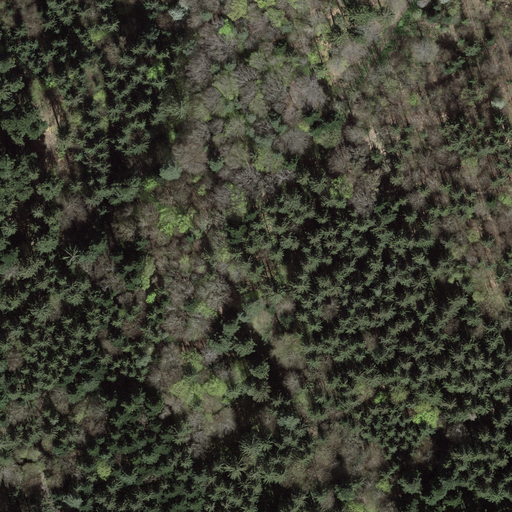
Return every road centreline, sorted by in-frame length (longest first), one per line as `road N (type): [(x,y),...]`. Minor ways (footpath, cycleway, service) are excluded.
road 1 (track): [(57,511),(40,436),(51,339),(128,205),(199,0)]
road 2 (track): [(331,472),(279,362),(278,310),(369,75),(411,0)]
road 3 (track): [(511,391),(388,503),(361,504),(331,472)]
road 4 (track): [(47,0),(105,77),(109,144),(142,165)]
